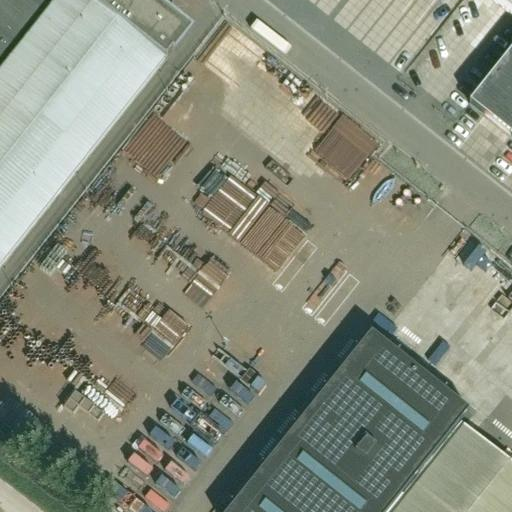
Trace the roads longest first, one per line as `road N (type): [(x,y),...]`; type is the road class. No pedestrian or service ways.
road 1 (unknown): [(218,0),(0,287)]
road 2 (unclassified): [(511,217),(237,0)]
road 3 (unknown): [(362,98),(329,140),(305,140),(278,124),(256,82),(267,23)]
road 4 (unknown): [(511,422),(370,299)]
road 5 (unknown): [(370,299),(467,181)]
